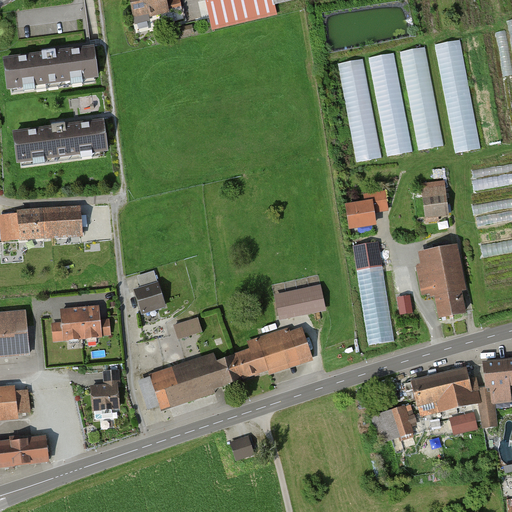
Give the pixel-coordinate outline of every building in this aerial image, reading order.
[(171,0),(135,0),(140,22),(175,13),(171,0)] [(457,153),(483,148),(463,39),(437,44),(457,153)] [(404,50),(418,150),(444,146),(429,47),(404,50)] [(94,50),(2,62),(6,94),(98,82),(94,50)] [(397,53),(372,57),(388,156),(413,152),(397,53)] [(365,59),(340,63),(358,162),(383,158),(365,59)] [(103,125),(13,136),(17,169),(107,158),(103,125)] [(423,182),(428,220),(454,216),(449,179),(423,182)] [(393,210),(390,189),(377,191),(380,211),(393,210)] [(349,204),(352,228),(381,225),(378,200),(349,204)] [(82,206),(20,210),(22,242),(84,238),(82,206)] [(396,340),(380,242),(355,246),(371,343),(396,340)] [(464,313),(450,243),(434,246),(435,251),(424,253),(427,266),(420,267),(425,293),(435,291),(441,317),(464,313)] [(161,281),(136,289),(145,316),(170,308),(161,281)] [(281,320),(328,311),(323,285),(276,294),(281,320)] [(397,297),(402,316),(416,312),(411,293),(397,297)] [(101,305),(64,310),(67,339),(105,334),(101,305)] [(30,310),(0,312),(0,356),(34,354),(30,310)] [(202,316),(168,327),(174,343),(208,332),(202,316)] [(241,384),(317,359),(305,324),(229,349),(241,384)] [(165,408),(241,384),(229,349),(154,373),(165,408)] [(511,361),(485,364),(489,390),(480,391),(484,425),(497,423),(495,403),(511,401),(510,385),(511,384),(511,361)] [(467,370),(405,384),(409,400),(416,398),(418,406),(439,401),(442,412),(480,403),(477,391),(478,391),(476,379),(469,381),(467,370)] [(121,385),(94,388),(97,417),(124,414),(121,385)] [(20,388),(0,389),(0,419),(22,418),(20,388)] [(412,432),(404,407),(374,417),(382,442),(412,432)] [(474,414),(459,418),(462,432),(477,428),(474,414)] [(50,434),(0,438),(0,467),(53,462),(50,434)] [(237,461),(256,457),(251,436),(232,441),(237,461)]
